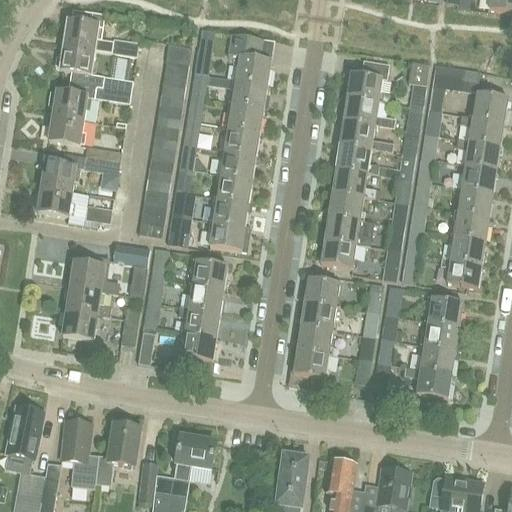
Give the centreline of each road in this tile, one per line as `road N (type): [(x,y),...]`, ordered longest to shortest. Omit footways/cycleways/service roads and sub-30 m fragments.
road 1 (residential): [(261,420),(326,0)]
road 2 (residential): [(261,420),(0,364)]
road 3 (residential): [(498,456),(261,420)]
